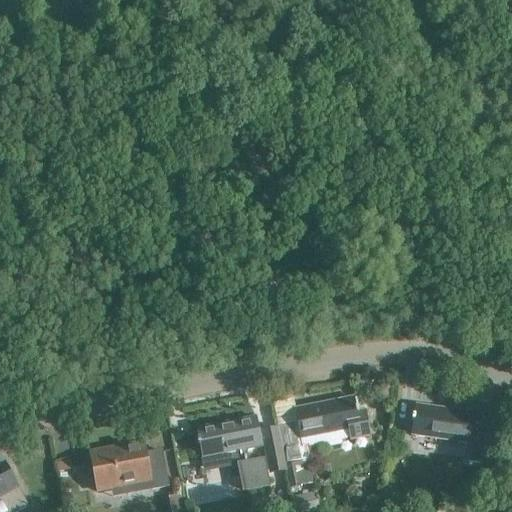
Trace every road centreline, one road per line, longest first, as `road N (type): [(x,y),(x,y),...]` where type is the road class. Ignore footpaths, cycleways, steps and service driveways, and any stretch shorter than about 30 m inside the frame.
road 1 (unknown): [(511,281),(409,290),(347,280),(223,291),(139,305),(62,343),(0,342)]
road 2 (tertiary): [(0,424),(370,350),(437,350),(511,374)]
road 3 (track): [(361,292),(333,268),(179,20)]
